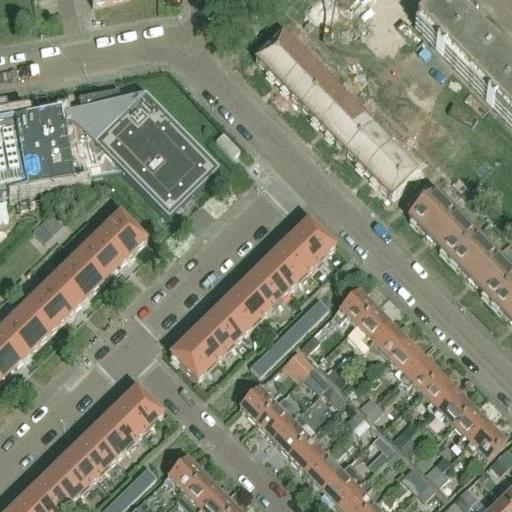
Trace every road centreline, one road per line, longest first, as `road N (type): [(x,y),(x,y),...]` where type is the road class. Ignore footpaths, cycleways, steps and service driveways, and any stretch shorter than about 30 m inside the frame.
road 1 (residential): [(511,390),(301,175)]
road 2 (residential): [(124,349),(301,175)]
road 3 (residential): [(284,511),(124,349)]
road 4 (residential): [(0,469),(124,349)]
road 5 (residential): [(301,175),(189,61)]
